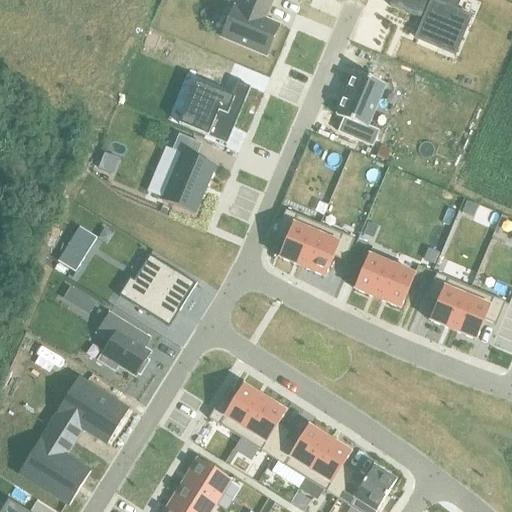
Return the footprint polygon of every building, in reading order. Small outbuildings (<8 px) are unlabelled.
[(235,8),(222,39),(266,57),(279,27),(264,21),(272,2),(266,0),(244,0),(240,11),(235,8)] [(391,0),(389,6),(424,21),(416,40),(437,49),(445,30),(462,37),(470,18),(455,12),(460,0),(391,0)] [(343,101),(336,117),(344,120),(339,133),(372,147),(378,133),(367,128),(385,86),(355,73),(348,90),(348,89),(343,101)] [(189,100),(179,125),(208,138),(215,121),(233,129),(250,89),(236,83),(230,97),(208,88),(196,83),(189,100)] [(182,155),(162,202),(195,216),(215,167),(196,159),(202,145),(179,136),(173,151),(182,155)] [(286,212),(276,234),(287,239),(279,259),(302,269),(320,226),(286,212)] [(320,226),(302,269),(325,279),(334,258),(345,263),(354,240),(320,226)] [(130,279),(118,297),(149,316),(169,328),(179,312),(180,312),(197,285),(174,271),(149,256),(137,276),(143,279),(139,285),(130,279)] [(368,257),(354,291),(377,300),(392,267),(368,257)] [(392,267),(377,300),(400,310),(415,276),(392,267)] [(437,275),(427,297),(439,302),(430,323),(453,332),(471,289),(437,275)] [(471,289),(453,332),(476,342),(485,321),(496,326),(505,304),(471,289)] [(109,315),(97,335),(110,343),(99,362),(115,373),(118,368),(128,374),(135,378),(137,375),(140,376),(148,363),(146,361),(150,354),(144,350),(150,340),(134,330),(109,315)] [(54,412),(46,426),(73,443),(81,429),(104,444),(126,410),(82,383),(61,417),(54,412)] [(221,399),(209,420),(241,440),(266,401),(244,387),(232,406),(221,399)] [(266,401),(241,440),(274,461),(286,440),(290,433),(278,426),(286,414),(266,401)] [(46,426),(16,473),(66,505),(87,471),(64,456),(73,443),(46,426)] [(286,440),(274,461),(306,481),(331,442),(309,428),(297,447),(286,440)] [(331,442),(306,481),(339,501),(352,481),(351,480),(355,473),(343,466),(351,454),(331,442)] [(198,460),(182,485),(216,506),(231,481),(198,460)] [(352,481),(339,501),(355,511),(377,511),(396,482),(374,469),(362,487),(352,481)] [(182,485),(168,508),(173,511),(212,511),(216,506),(182,485)] [(25,511),(8,502),(1,511),(25,511)]
